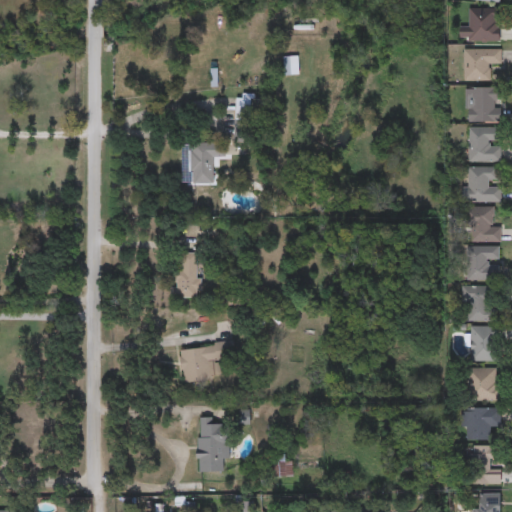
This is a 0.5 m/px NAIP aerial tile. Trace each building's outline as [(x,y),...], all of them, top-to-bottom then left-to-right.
[(469,42),(469,10),(499,10),(499,42),(469,42)] [(490,64),(490,81),(464,81),(464,49),(501,49),(501,64),(490,64)] [(465,88),(499,88),(499,123),(465,123),(465,88)] [(235,96),(251,96),(251,121),(235,121),(235,96)] [(500,162),(469,162),(469,127),(501,128),(501,143),(500,143),(500,162)] [(213,158),(213,184),(192,184),(192,143),(226,143),(226,158),(213,158)] [(499,167),(499,180),(490,180),(490,186),(501,186),(501,202),(467,202),(467,167),(499,167)] [(494,207),(494,227),(500,227),(500,242),(467,242),(467,207),(494,207)] [(499,247),(499,261),(498,261),(498,280),(467,280),(467,247),(499,247)] [(182,252),(195,252),(195,287),(171,287),(171,272),(182,272),(182,252)] [(497,321),(467,321),(467,287),(497,287),(497,321)] [(291,313),(264,313),(264,326),(291,326),(291,313)] [(470,362),(470,326),(498,326),(498,362),(470,362)] [(180,348),(234,344),(235,360),(219,361),(220,379),(183,382),(180,348)] [(501,384),(501,401),(469,401),(470,368),(497,369),(497,384),(501,384)] [(491,427),(491,440),(467,440),(467,409),(500,409),(500,427),(491,427)] [(228,423),(229,474),(197,474),(197,423),(228,423)] [(501,469),(501,485),(470,485),(470,446),(491,446),(491,469),(501,469)] [(325,460),(325,477),(294,477),(294,460),(325,460)] [(480,510),(480,493),(500,493),(500,511),(472,511),(472,510),(480,510)]
